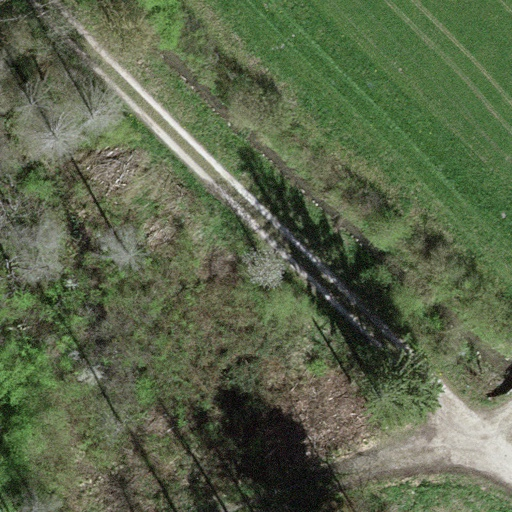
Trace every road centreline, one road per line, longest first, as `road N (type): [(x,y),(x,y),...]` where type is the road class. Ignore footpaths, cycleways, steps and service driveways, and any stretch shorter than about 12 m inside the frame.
road 1 (track): [(511,451),(40,0)]
road 2 (track): [(268,511),(511,412)]
